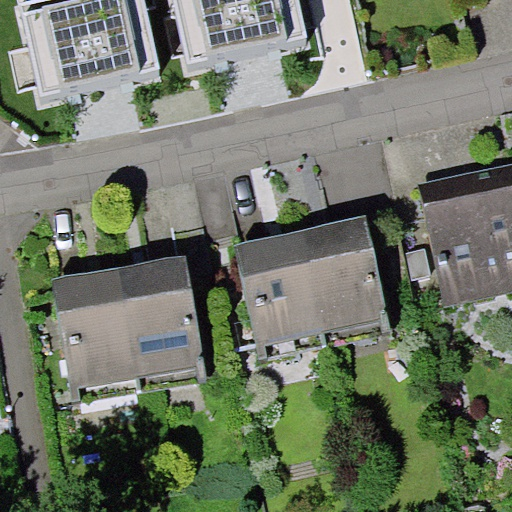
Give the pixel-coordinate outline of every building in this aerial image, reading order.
[(142,0),(70,0),(22,12),(31,52),(12,57),(21,93),(40,89),(43,104),(161,75),(142,0)] [(309,45),(297,0),(172,0),(176,14),(159,18),(171,66),(184,63),(187,75),(309,45)] [(511,173),(425,192),(449,303),(511,289),(511,173)] [(369,231),(307,244),(327,338),(389,325),(369,231)] [(307,244),(245,257),(265,352),(327,338),(307,244)] [(185,256),(120,267),(140,379),(204,368),(185,256)] [(120,267),(53,281),(74,390),(140,379),(120,267)]
